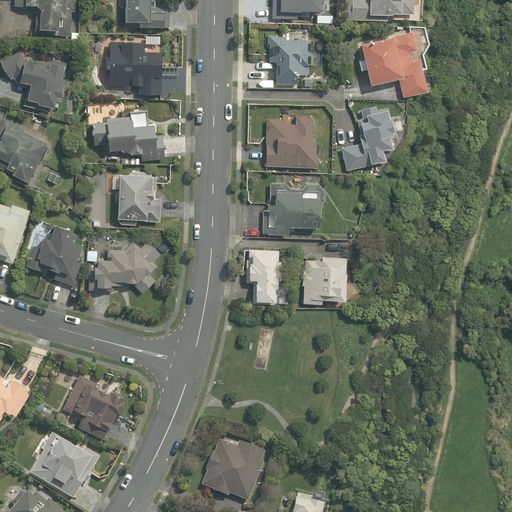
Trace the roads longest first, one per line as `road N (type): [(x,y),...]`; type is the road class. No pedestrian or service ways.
road 1 (tertiary): [(215,0),(210,265),(191,365)]
road 2 (residential): [(191,365),(0,309)]
road 3 (tertiary): [(191,365),(125,511)]
